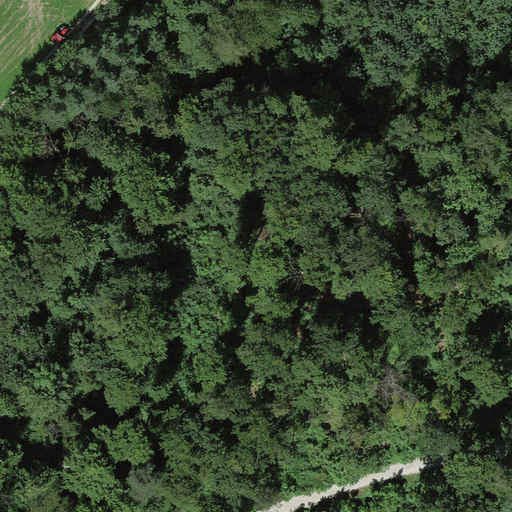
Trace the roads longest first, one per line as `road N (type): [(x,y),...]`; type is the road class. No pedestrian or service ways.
road 1 (track): [(0,315),(312,0)]
road 2 (track): [(274,511),(385,473),(511,450)]
road 3 (track): [(0,115),(108,0)]
road 4 (track): [(0,435),(68,461),(128,511)]
